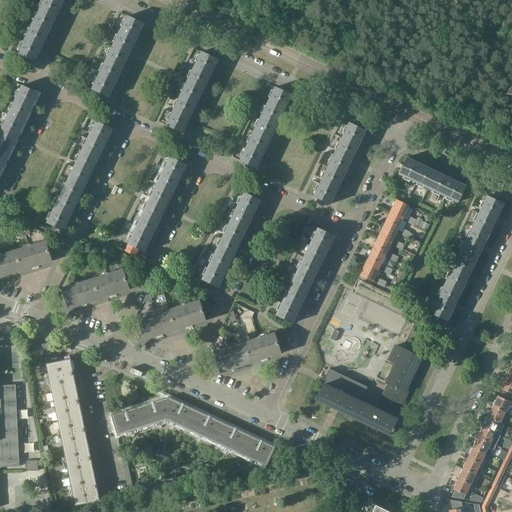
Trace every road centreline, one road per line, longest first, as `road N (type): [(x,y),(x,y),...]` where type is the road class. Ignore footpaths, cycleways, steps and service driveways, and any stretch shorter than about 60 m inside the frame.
road 1 (residential): [(120,0),(398,133)]
road 2 (unclassified): [(511,234),(396,477)]
road 3 (tertiary): [(405,111),(177,0)]
road 4 (residential): [(36,316),(130,125)]
road 5 (residential): [(115,347),(203,159)]
road 6 (residential): [(190,379),(276,194)]
road 7 (residential): [(266,414),(350,233)]
road 8 (unclassified): [(429,489),(511,316)]
road 9 (residential): [(396,477),(266,414)]
road 10 (residential): [(0,204),(53,88)]
road 11 (residential): [(398,133),(511,187)]
